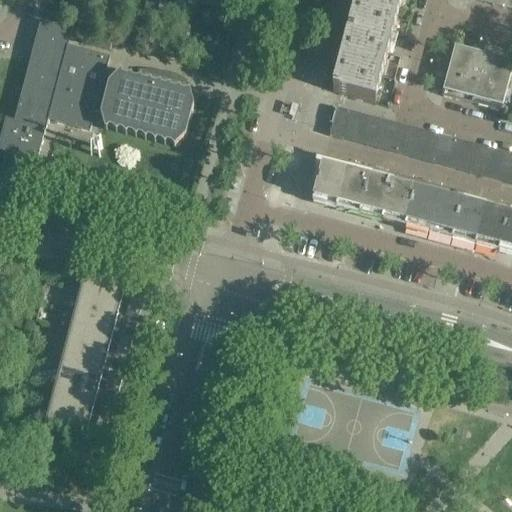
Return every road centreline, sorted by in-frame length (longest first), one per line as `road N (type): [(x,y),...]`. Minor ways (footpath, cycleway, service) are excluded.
road 1 (unclassified): [(511,350),(227,276)]
road 2 (residential): [(248,208),(511,280)]
road 3 (residential): [(511,197),(270,132)]
road 4 (unclassified): [(160,511),(227,276)]
road 5 (residential): [(227,276),(0,217)]
road 6 (residential): [(511,135),(408,107),(433,0)]
road 7 (residential): [(270,132),(305,0)]
